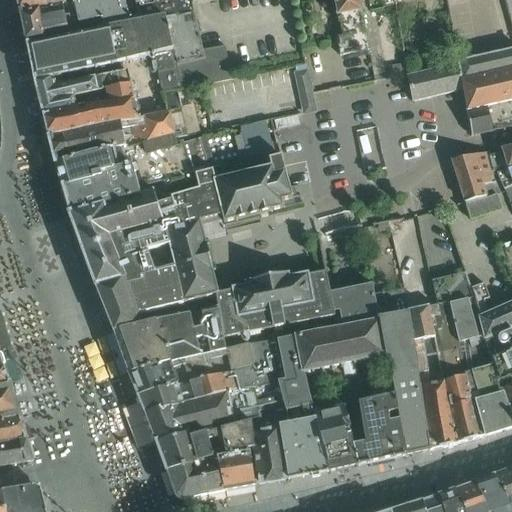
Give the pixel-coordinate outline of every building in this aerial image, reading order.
[(71,3),(70,0),(17,0),(21,14),(73,4),(73,3),(71,3)] [(129,25),(123,0),(83,0),(82,0),(73,3),(73,4),(21,14),(27,47),(129,25)] [(193,14),(189,0),(134,0),(136,7),(140,23),(193,14)] [(334,0),(341,37),(336,38),(340,57),(369,52),(358,0),(334,0)] [(383,0),(387,10),(395,7),(393,0),(383,0)] [(201,52),(199,42),(193,14),(140,23),(129,25),(27,47),(35,83),(61,77),(84,73),(124,63),(154,56),(173,51),(176,66),(203,60),(201,52)] [(229,81),(223,48),(201,52),(203,60),(176,66),(180,90),(214,84),(229,81)] [(461,82),(511,69),(511,50),(457,63),(458,66),(461,82)] [(176,66),(173,51),(154,56),(161,94),(180,90),(176,66)] [(407,77),(405,64),(389,66),(391,79),(407,77)] [(310,65),(297,67),(305,107),(318,105),(310,65)] [(463,91),(461,82),(458,66),(407,78),(412,103),(463,91)] [(511,101),(511,69),(461,82),(463,91),(467,112),(486,107),(486,108),(511,101)] [(106,91),(131,85),(128,73),(124,73),(62,87),(59,77),(35,83),(43,117),(89,107),(89,103),(90,103),(88,95),(106,91)] [(139,120),(131,85),(106,91),(108,104),(89,107),(43,117),(50,140),(139,121),(139,120)] [(115,150),(174,136),(174,135),(175,135),(176,139),(182,138),(188,137),(182,107),(179,94),(163,97),(166,109),(157,112),(158,116),(146,118),(139,120),(139,121),(50,140),(57,165),(115,150)] [(511,101),(486,108),(492,132),(511,126),(511,101)] [(492,132),(486,108),(486,107),(467,112),(466,112),(472,136),(492,132)] [(286,124),(301,120),(299,112),(283,116),(286,124)] [(255,138),(273,134),(270,122),(252,126),(255,138)] [(174,136),(115,150),(120,169),(63,186),(65,193),(71,216),(140,196),(138,188),(161,182),(164,190),(168,189),(192,181),(181,143),(177,145),(175,139),(174,136)] [(247,150),(251,164),(266,161),(262,146),(247,150)] [(508,171),(511,168),(511,147),(502,150),(486,154),(492,176),(498,174),(508,171)] [(120,169),(115,150),(57,165),(63,186),(120,169)] [(494,184),(492,176),(486,154),(477,156),(453,162),(465,203),(466,205),(487,198),(483,187),(494,184)] [(233,293),(230,293),(229,292),(224,293),(218,294),(201,222),(222,217),(224,223),(283,209),(282,202),(293,199),(290,188),(281,157),(269,160),(271,167),(215,181),(213,172),(195,176),(199,190),(171,199),(168,189),(164,190),(154,193),(153,192),(140,196),(71,216),(113,327),(115,332),(141,326),(140,321),(140,316),(183,305),(183,304),(215,296),(217,302),(218,309),(235,305),(233,293)] [(511,168),(508,171),(498,174),(502,187),(503,190),(511,186),(511,168)] [(511,186),(503,190),(509,203),(511,202),(511,201),(511,186)] [(487,198),(466,205),(470,221),(501,211),(496,195),(487,198)] [(511,248),(500,254),(511,286),(511,248)] [(0,255),(0,269),(3,278),(22,270),(14,250),(0,255)] [(64,259),(69,291),(89,287),(83,256),(64,259)] [(235,305),(218,309),(222,330),(223,339),(225,350),(234,348),(232,337),(335,317),(330,294),(326,273),(318,274),(309,276),(308,274),(289,277),(289,274),(275,277),(264,279),(249,282),(250,286),(232,289),(231,289),(232,291),(229,292),(230,293),(233,293),(235,305)] [(465,378),(464,378),(458,350),(459,349),(449,305),(473,299),(471,289),(466,273),(432,281),(436,307),(427,309),(434,338),(433,339),(444,384),(458,445),(481,439),(481,438),(465,378)] [(12,298),(24,295),(20,279),(8,281),(12,298)] [(511,303),(488,313),(484,300),(489,298),(484,284),(471,289),(473,299),(484,337),(485,340),(491,359),(494,367),(511,422),(511,303)] [(420,389),(414,343),(413,343),(408,314),(402,285),(397,286),(398,291),(374,296),(379,320),(379,322),(378,322),(384,357),(386,357),(390,358),(395,391),(394,391),(405,457),(430,451),(420,389)] [(379,320),(374,296),(372,286),(330,294),(335,317),(337,330),(378,322),(379,322),(379,320)] [(473,299),(449,305),(459,349),(458,350),(464,378),(465,378),(481,438),(484,438),(511,430),(511,422),(494,367),(491,359),(485,340),(484,337),(473,299)] [(116,334),(106,338),(113,358),(123,354),(195,337),(222,330),(218,309),(202,312),(190,315),(141,326),(115,332),(115,334),(116,334)] [(434,338),(427,309),(409,313),(408,314),(413,343),(414,343),(420,389),(430,451),(458,445),(444,384),(430,386),(425,357),(437,355),(433,339),(434,338)] [(375,359),(384,357),(378,322),(337,330),(335,330),(335,327),(333,328),(333,330),(326,332),(325,329),(323,330),(323,332),(295,337),(302,374),(304,374),(311,372),(312,375),(314,374),(314,372),(321,370),(322,373),(324,372),(323,370),(330,368),(331,371),(333,370),(333,367),(340,366),(341,369),(343,368),(345,376),(355,373),(354,366),(356,366),(355,363),(363,361),(363,364),(366,363),(365,361),(373,359),(373,362),(375,361),(375,359)] [(225,350),(223,339),(222,330),(195,337),(123,354),(130,375),(156,367),(200,357),(226,352),(225,350)] [(328,473),(319,437),(312,406),(312,405),(304,374),(302,374),(295,337),(277,342),(285,380),(278,382),(286,414),(287,414),(287,411),(302,408),(304,416),(309,415),(310,422),(294,425),(303,478),(328,473)] [(253,368),(247,345),(234,348),(225,350),(226,352),(200,357),(156,367),(130,375),(139,397),(190,383),(190,384),(232,374),(253,368)] [(0,387),(9,385),(4,368),(0,368),(0,387)] [(257,389),(253,368),(232,374),(190,384),(190,383),(139,397),(146,415),(226,394),(257,389)] [(0,422),(20,419),(9,385),(0,387),(0,422)] [(405,457),(394,391),(370,396),(370,402),(358,404),(362,424),(365,443),(360,444),(353,446),(357,467),(364,465),(405,457)] [(235,427),(226,394),(146,415),(159,448),(235,428),(235,427)] [(353,446),(344,399),(312,406),(319,437),(328,473),(357,467),(353,446)] [(279,431),(281,429),(282,427),(288,426),(287,414),(286,414),(251,421),(251,424),(252,423),(253,433),(255,449),(259,486),(288,481),(279,431)] [(0,444),(26,440),(20,419),(0,422),(0,444)] [(253,433),(252,423),(251,424),(235,427),(235,428),(159,448),(167,471),(199,464),(213,460),(212,457),(226,453),(226,454),(255,449),(253,433)] [(303,478),(294,425),(288,426),(282,427),(281,429),(279,431),(288,481),(303,478)] [(26,440),(0,444),(0,467),(33,463),(26,440)] [(254,487),(250,453),(227,457),(228,471),(220,472),(225,492),(254,487)] [(228,471),(227,457),(218,459),(213,460),(199,464),(207,496),(225,492),(220,472),(228,471)] [(207,496),(199,464),(167,471),(176,497),(183,500),(207,496)] [(511,511),(511,475),(510,471),(495,477),(508,511),(511,511)] [(508,511),(495,477),(475,484),(484,511),(508,511)] [(75,484),(65,486),(70,511),(87,511),(86,506),(80,507),(75,484)] [(484,511),(475,484),(456,491),(463,511),(484,511)] [(46,511),(39,486),(2,493),(6,511),(46,511)] [(463,511),(456,491),(440,497),(444,511),(463,511)] [(444,511),(440,497),(422,503),(425,511),(444,511)] [(425,511),(422,503),(413,506),(408,507),(409,511),(425,511)]
